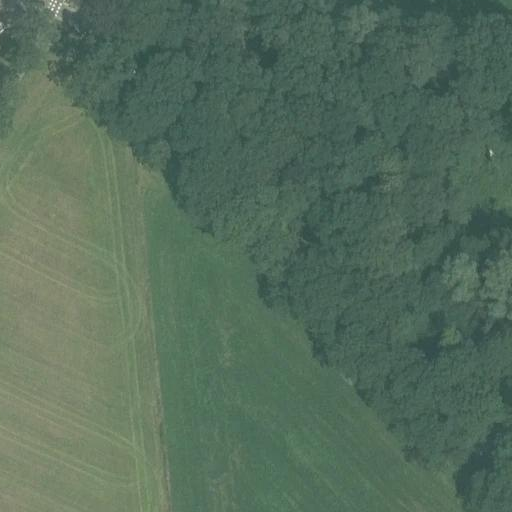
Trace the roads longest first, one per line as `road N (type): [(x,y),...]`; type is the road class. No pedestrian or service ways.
road 1 (unclassified): [(511,489),(57,0)]
road 2 (track): [(63,4),(198,22)]
